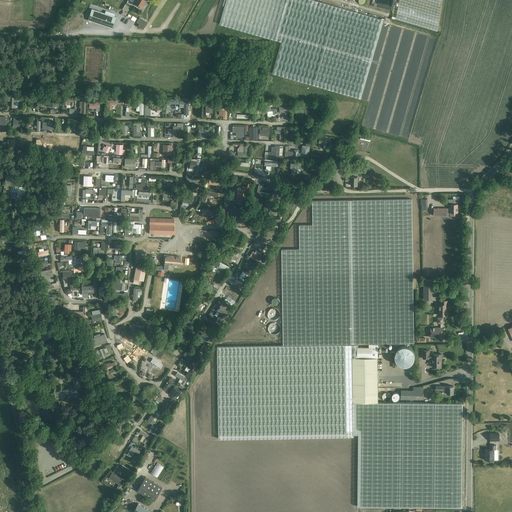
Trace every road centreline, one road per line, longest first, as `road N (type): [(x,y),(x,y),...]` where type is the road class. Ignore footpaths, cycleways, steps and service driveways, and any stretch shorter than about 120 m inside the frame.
road 1 (unclassified): [(469,511),(473,203),(511,152)]
road 2 (unknown): [(0,34),(155,29),(175,4)]
road 3 (unclassified): [(36,511),(0,343)]
road 4 (unknown): [(421,192),(361,158),(342,173),(343,187),(353,192)]
